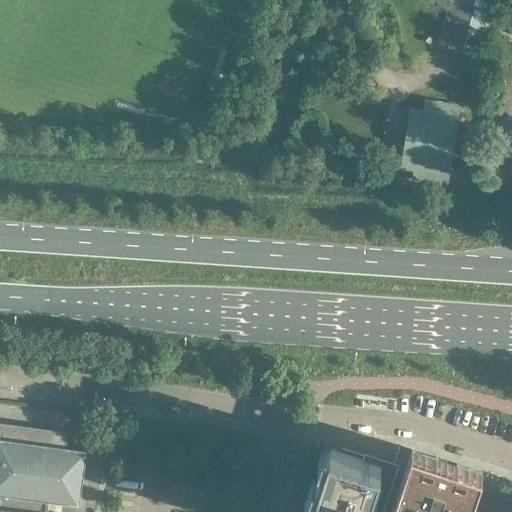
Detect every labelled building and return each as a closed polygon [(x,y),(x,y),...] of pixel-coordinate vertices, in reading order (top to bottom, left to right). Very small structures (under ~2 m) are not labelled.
[(450,4),(440,38),(463,45),(473,11),(450,4)] [(483,50),(491,20),(490,20),(474,15),(466,45),(483,50)] [(511,64),(511,44),(504,42),(499,62),(511,64)] [(411,108),(402,166),(415,168),(413,178),(448,183),(451,167),(460,168),(467,124),(458,123),(460,106),(425,100),(424,110),(411,108)] [(0,511),(45,511),(47,498),(77,502),(84,451),(64,448),(66,432),(0,423),(0,511)] [(381,466),(329,449),(307,511),(374,511),(377,507),(379,508),(384,493),(385,493),(390,477),(378,473),(381,466)] [(511,511),(511,482),(482,472),(456,464),(437,458),(435,457),(414,450),(411,449),(390,511),(511,511)]
